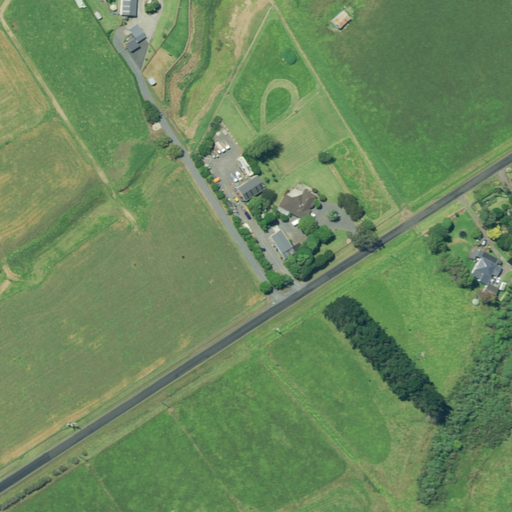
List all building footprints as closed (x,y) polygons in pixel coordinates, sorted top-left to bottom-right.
[(135,0),(122,0),(121,15),(135,16),(135,0)] [(350,19),(343,12),(332,22),(338,29),(350,19)] [(146,37),(138,25),(130,30),(138,43),(146,37)] [(139,47),(133,38),(126,43),(131,52),(139,47)] [(265,189),(258,176),(237,189),(245,201),(265,189)] [(317,197),(305,191),(302,196),(291,199),(285,195),(279,207),(305,221),(317,197)] [(292,248),(281,231),(276,234),(271,237),(281,254),(292,248)] [(500,261),(480,250),(476,257),(480,259),(471,276),(479,280),(478,281),(485,285),(491,275),(496,277),(499,270),(496,269),(500,261)]
